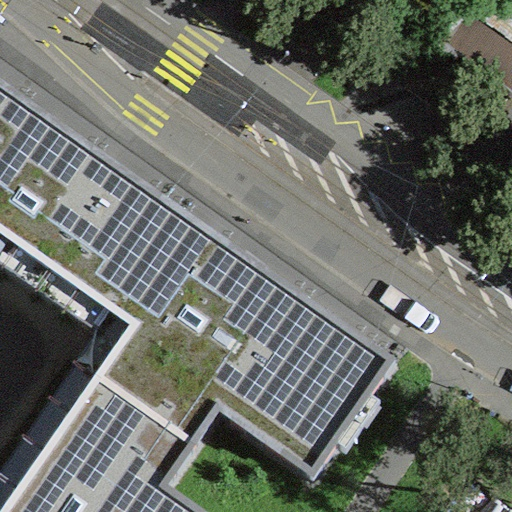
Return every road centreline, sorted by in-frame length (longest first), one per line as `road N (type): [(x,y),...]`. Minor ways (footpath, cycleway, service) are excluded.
road 1 (secondary): [(45,0),(147,108),(511,369)]
road 2 (secondary): [(511,255),(148,0)]
